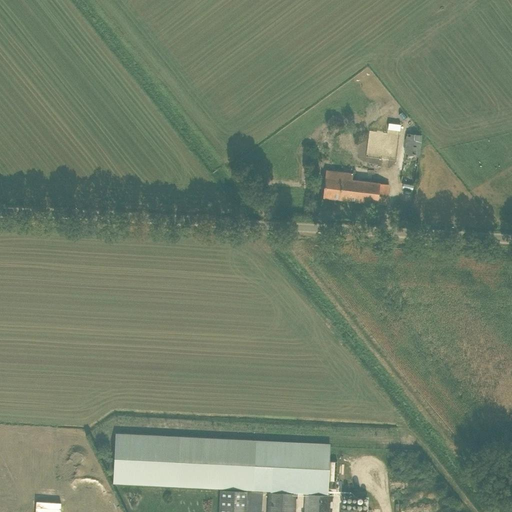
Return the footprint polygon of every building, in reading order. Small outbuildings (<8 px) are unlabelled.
[(421,135),(407,133),(401,183),(415,185),(421,135)] [(388,185),(325,178),(324,198),(386,205),(388,185)] [(330,445),(255,441),(116,433),(113,482),(252,490),(327,495),(330,445)] [(245,511),(247,492),(221,490),(219,511),(245,511)] [(295,511),(296,494),(269,492),(268,511),(295,511)] [(331,511),(333,497),(315,496),(306,495),(305,511),(331,511)]
